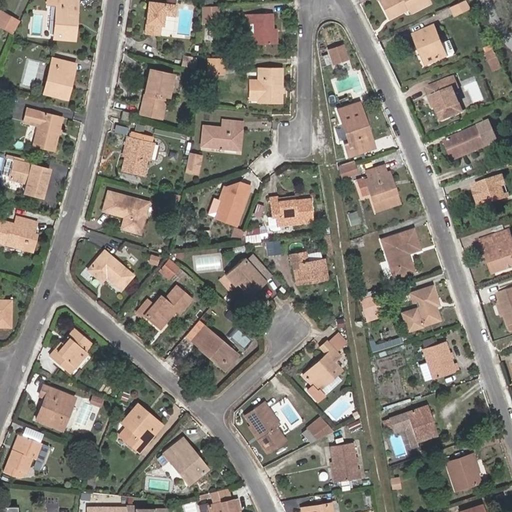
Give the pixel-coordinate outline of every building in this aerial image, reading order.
[(60,7),(57,39),(78,41),(79,31),(75,31),(76,22),(79,22),(80,0),(50,0),(50,6),(60,7)] [(431,2),(429,0),(386,0),(382,2),(391,20),(407,12),(406,10),(409,9),(411,12),(431,2)] [(433,6),(431,2),(411,12),(413,16),(433,6)] [(455,18),(471,10),(466,2),(451,10),(455,18)] [(155,24),(162,25),(166,26),(169,6),(152,4),(148,34),(153,35),(155,24)] [(219,11),(204,11),(203,26),(219,26),(219,11)] [(0,26),(16,37),(22,24),(4,14),(0,19),(0,26)] [(274,19),(245,20),(245,28),(256,28),(256,38),(246,38),(246,50),(256,50),(256,46),(274,46),(274,19)] [(153,35),(161,36),(162,25),(155,24),(153,35)] [(440,61),(448,58),(436,30),(416,38),(419,47),(423,46),(427,55),(424,57),(428,67),(441,62),(440,61)] [(335,63),(352,57),(347,42),(330,47),(335,63)] [(500,71),(492,53),(484,57),(492,75),(500,71)] [(226,76),(226,60),(213,60),(213,76),(226,76)] [(68,90),(72,91),(79,67),(56,61),(55,66),(73,71),(68,90)] [(73,71),(55,66),(47,94),(70,100),(72,91),(68,90),(73,71)] [(261,69),(261,104),(283,104),(283,70),(261,69)] [(153,71),(149,91),(152,92),(151,96),(148,95),(144,115),(163,119),(168,100),(170,100),(176,76),(153,71)] [(452,79),(447,80),(451,90),(456,88),(452,79)] [(460,112),(451,90),(447,80),(427,89),(430,97),(434,107),(440,120),(460,112)] [(1,90),(8,91),(9,84),(2,82),(1,90)] [(361,104),(358,105),(365,126),(368,125),(361,104)] [(367,137),(372,136),(368,125),(365,126),(358,105),(338,111),(349,143),(345,144),(349,156),(370,149),(367,137)] [(40,127),(36,146),(57,151),(64,119),(30,110),(27,124),(40,127)] [(132,114),(125,112),(124,120),(130,122),(132,114)] [(203,127),(201,147),(222,149),(226,146),(240,147),(241,132),(243,132),(244,123),(223,122),(222,128),(203,127)] [(446,142),(453,160),(487,146),(479,128),(446,142)] [(370,149),(375,148),(372,136),(367,137),(370,149)] [(129,138),(127,147),(131,148),(128,159),(124,173),(145,177),(149,162),(153,144),(129,138)] [(9,153),(5,173),(12,175),(16,155),(9,153)] [(202,159),(191,156),(187,175),(198,177),(202,159)] [(358,159),(340,162),(343,177),(361,173),(358,159)] [(17,163),(13,180),(29,185),(26,194),(44,198),(51,172),(17,163)] [(367,179),(372,195),(377,211),(400,203),(395,187),(392,188),(384,167),(367,172),(369,178),(367,179)] [(482,206),(511,197),(505,178),(475,187),(482,206)] [(363,198),(372,195),(367,179),(358,181),(363,198)] [(220,220),(238,227),(252,188),(240,184),(230,193),(229,197),(226,196),(222,205),(225,205),(220,220)] [(106,211),(127,216),(132,217),(128,229),(142,233),(150,202),(110,192),(106,211)] [(279,203),(279,200),(270,201),(272,218),(276,218),(277,226),(313,222),(311,201),(296,202),(296,201),(279,203)] [(132,217),(127,216),(123,228),(128,229),(132,217)] [(278,232),(276,218),(272,218),(268,218),(269,230),(270,231),(270,232),(271,232),(272,232),(273,232),(278,232)] [(0,243),(7,246),(8,242),(28,247),(30,241),(33,231),(37,232),(40,224),(18,219),(16,227),(0,222),(0,243)] [(384,241),(396,277),(414,272),(408,254),(421,250),(414,231),(384,241)] [(498,272),(511,267),(511,241),(509,234),(482,242),(487,256),(499,253),(502,261),(495,264),(498,272)] [(8,242),(7,246),(32,252),(35,242),(30,241),(28,247),(8,242)] [(108,278),(123,291),(135,277),(107,253),(91,271),(104,282),(108,278)] [(295,264),(297,281),(317,278),(317,282),(328,280),(325,260),(308,262),(307,253),(291,255),(292,264),(295,264)] [(179,268),(170,260),(164,267),(173,275),(179,268)] [(245,260),(230,274),(240,284),(251,297),(267,283),(245,260)] [(240,284),(230,274),(228,276),(237,287),(240,284)] [(434,300),(437,299),(433,286),(412,293),(417,307),(403,313),(410,330),(441,320),(436,306),(434,300)] [(193,301),(177,288),(166,301),(162,298),(155,306),(149,302),(138,314),(144,319),(146,317),(157,326),(161,321),(166,325),(178,312),(181,315),(193,301)] [(502,299),(511,326),(511,325),(511,289),(502,293),(504,299),(502,299)] [(384,312),(377,295),(361,301),(367,318),(384,312)] [(0,326),(12,327),(13,302),(0,301),(0,326)] [(201,351),(219,365),(231,351),(208,330),(197,345),(202,349),(201,351)] [(52,358),(66,371),(71,364),(75,367),(87,354),(85,352),(91,344),(76,331),(69,339),(70,340),(65,345),(64,344),(52,358)] [(303,375),(317,391),(341,370),(334,362),(340,357),(337,353),(346,345),(338,336),(329,344),(327,343),(321,348),(327,355),(303,375)] [(425,349),(435,379),(459,371),(457,363),(454,364),(447,342),(425,349)] [(236,355),(231,351),(219,365),(224,369),(236,355)] [(38,420),(63,430),(75,399),(45,387),(41,397),(47,399),(38,420)] [(317,411),(298,392),(292,397),(311,417),(317,411)] [(103,408),(106,401),(98,398),(95,397),(92,403),(103,408)] [(91,403),(79,400),(74,418),(86,421),(91,403)] [(425,404),(406,411),(388,417),(381,421),(387,427),(391,426),(395,434),(405,430),(406,436),(410,435),(414,443),(432,436),(433,440),(440,437),(435,423),(432,424),(425,404)] [(435,423),(429,406),(425,404),(432,424),(435,423)] [(148,441),(146,439),(157,426),(143,414),(147,410),(139,405),(124,423),(128,427),(121,436),(139,451),(148,441)] [(263,440),(261,441),(270,454),(288,441),(279,428),(281,427),(266,405),(247,417),(254,427),(263,440)] [(148,441),(139,451),(142,453),(165,424),(147,410),(143,414),(157,426),(146,439),(148,441)] [(336,433),(324,419),(312,430),(321,440),(336,433)] [(252,428),(261,441),(263,440),(254,427),(252,428)] [(23,437),(16,452),(20,453),(26,438),(23,437)] [(20,453),(16,452),(7,474),(16,478),(22,477),(24,473),(29,475),(35,461),(39,462),(46,446),(26,438),(20,453)] [(186,446),(189,444),(185,439),(160,459),(165,465),(172,460),(190,484),(205,471),(186,446)] [(205,471),(208,469),(189,444),(186,446),(205,471)] [(332,448),(338,483),(360,480),(354,445),(332,448)] [(449,463),(457,490),(481,482),(475,462),(477,462),(474,455),(449,463)] [(200,494),(202,502),(213,500),(211,491),(200,494)] [(210,511),(240,511),(237,500),(209,507),(210,511)]
